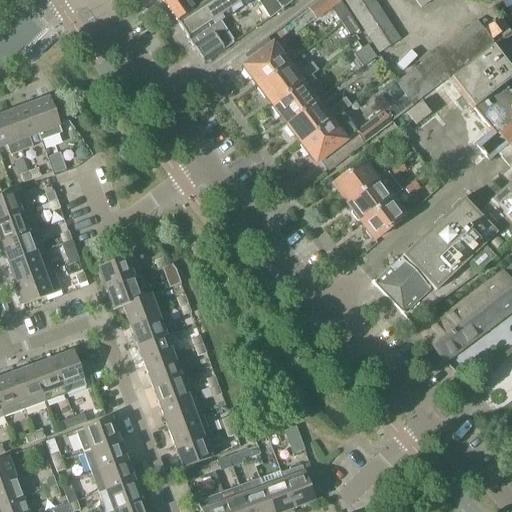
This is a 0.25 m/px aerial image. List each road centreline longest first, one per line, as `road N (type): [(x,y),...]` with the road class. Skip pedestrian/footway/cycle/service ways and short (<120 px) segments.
road 1 (residential): [(511,504),(318,297),(209,165),(98,0)]
road 2 (residential): [(7,353),(100,319),(172,511)]
